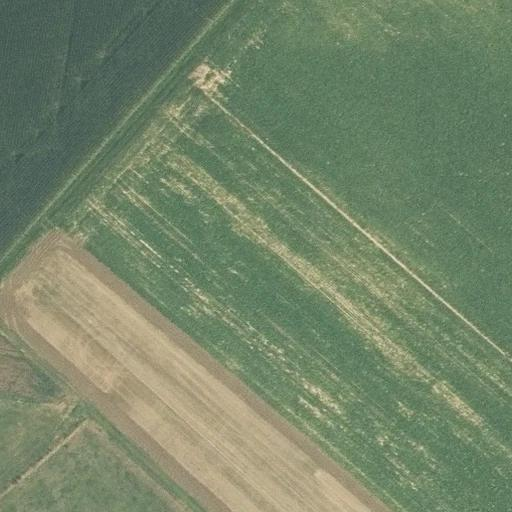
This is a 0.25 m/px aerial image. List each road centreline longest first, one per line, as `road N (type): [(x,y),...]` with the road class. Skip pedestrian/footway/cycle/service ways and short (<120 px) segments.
road 1 (track): [(0,283),(264,0)]
road 2 (track): [(202,511),(0,333)]
